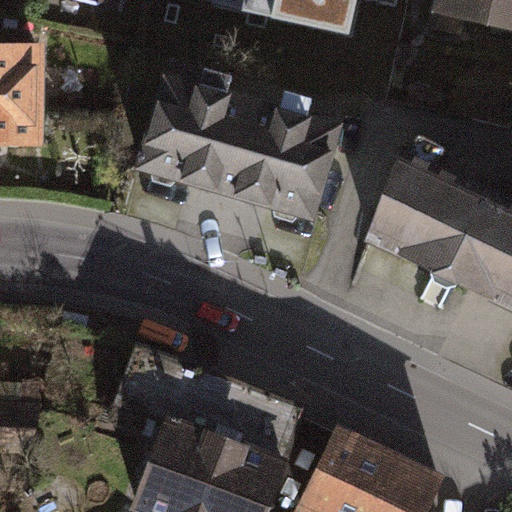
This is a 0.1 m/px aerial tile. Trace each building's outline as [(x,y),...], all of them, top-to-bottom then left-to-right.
[(175,0),(170,32),(362,67),(374,0),(175,0)] [(511,0),(431,0),(431,4),(511,22),(511,0)] [(43,30),(0,30),(0,133),(42,134),(43,30)] [(341,110),(159,57),(130,157),(312,211),(341,110)] [(511,192),(397,141),(358,227),(511,296),(511,192)] [(301,411),(305,398),(136,337),(113,399),(160,416),(128,503),(153,511),(263,511),(265,508),(301,411)] [(40,399),(0,398),(0,450),(31,453),(40,399)] [(423,511),(446,465),(337,411),(330,424),(301,411),(265,508),(276,511),(297,511),(301,506),(313,511),(423,511)]
